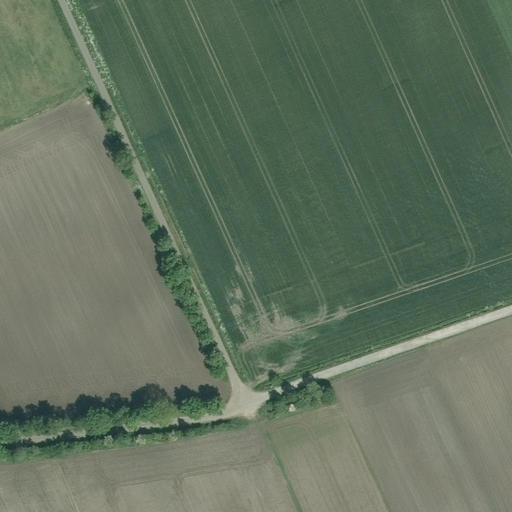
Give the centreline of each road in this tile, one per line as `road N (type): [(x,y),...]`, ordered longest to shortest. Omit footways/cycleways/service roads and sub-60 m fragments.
road 1 (unclassified): [(60,0),(244,404)]
road 2 (unclassified): [(511,310),(244,404)]
road 3 (unclassified): [(244,404),(0,441)]
